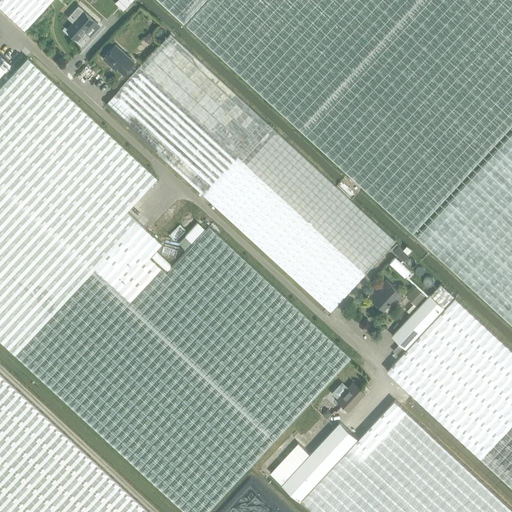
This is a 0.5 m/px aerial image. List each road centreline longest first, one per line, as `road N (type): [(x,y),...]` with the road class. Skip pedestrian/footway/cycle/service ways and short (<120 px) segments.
road 1 (unclassified): [(376,366),(0,18)]
road 2 (unclassified): [(156,511),(0,366)]
